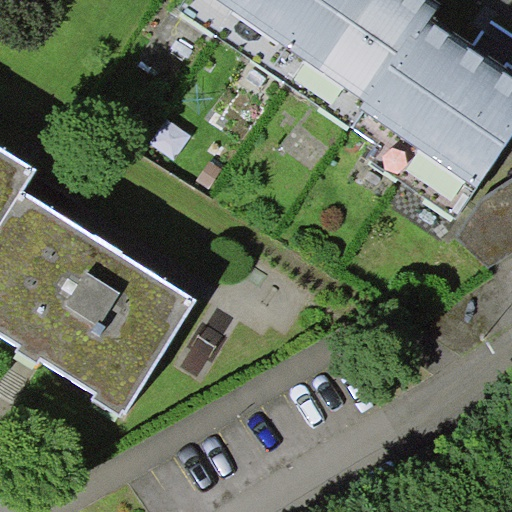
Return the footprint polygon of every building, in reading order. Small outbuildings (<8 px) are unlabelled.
[(185,0),(178,10),(349,126),(361,107),(358,104),(406,34),(416,41),(431,19),(439,7),(428,0),(185,0)] [(511,74),(487,57),(431,19),(416,41),(406,34),(358,104),(361,107),(349,126),(375,144),(364,159),(453,220),(511,134),(511,74)] [(34,168),(0,146),(0,222),(21,189),(34,168)] [(489,266),(511,252),(511,177),(482,197),(454,239),(489,266)] [(197,299),(21,189),(0,222),(0,332),(20,345),(17,348),(27,354),(38,361),(41,357),(97,392),(93,398),(120,415),(122,411),(126,413),(197,299)]
